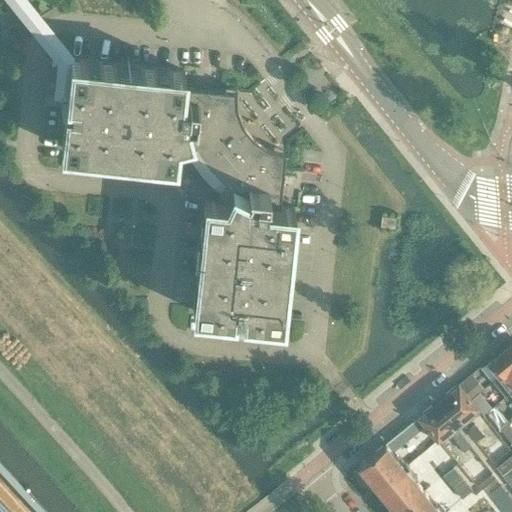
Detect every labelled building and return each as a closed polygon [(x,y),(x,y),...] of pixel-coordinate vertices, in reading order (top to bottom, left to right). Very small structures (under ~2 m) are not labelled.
[(23,0),(12,0),(60,59),(57,94),(66,94),(66,98),(64,98),(60,100),(59,105),(63,109),(65,109),(61,148),(174,160),(176,147),(182,148),(192,146),(205,166),(217,178),(222,182),(218,192),(217,198),(204,197),(192,311),(231,315),(231,317),(234,321),(238,321),(242,318),(242,316),(281,320),(293,207),(279,205),(284,152),(268,147),(253,138),(243,125),(236,108),(236,91),(182,85),(184,71),(70,59),(23,0)] [(381,216),(380,226),(394,227),(395,217),(381,216)] [(511,338),(485,360),(498,376),(511,364),(511,338)] [(511,390),(511,364),(498,376),(505,386),(500,390),(499,389),(491,396),(489,395),(479,403),(486,411),(495,404),(510,392),(511,390)] [(437,399),(458,426),(463,423),(478,410),(457,383),(437,399)] [(437,399),(417,415),(425,424),(439,442),(450,434),(463,450),(469,445),(456,429),(458,426),(437,399)] [(495,404),(486,411),(497,426),(498,426),(505,421),(507,420),(495,404)] [(410,421),(417,430),(425,424),(417,415),(410,421)] [(404,426),(411,435),(417,430),(410,421),(404,426)] [(511,440),(511,429),(505,421),(498,426),(510,442),(511,440)] [(483,434),(474,423),(467,428),(475,440),(483,434)] [(398,431),(405,440),(411,435),(404,426),(398,431)] [(391,436),(399,445),(405,440),(398,431),(391,436)] [(391,436),(384,442),(391,451),(399,445),(391,436)] [(357,464),(376,488),(403,466),(391,451),(384,442),(357,464)] [(511,452),(495,466),(501,473),(511,464),(511,452)] [(511,464),(501,473),(511,487),(511,464)] [(376,488),(395,511),(423,490),(403,466),(376,488)] [(442,475),(446,481),(456,473),(451,467),(442,475)] [(446,481),(451,487),(461,478),(456,473),(446,481)] [(456,492),(466,484),(461,478),(451,487),(456,492)] [(484,486),(489,492),(499,484),(494,478),(484,486)] [(456,492),(461,498),(471,490),(466,484),(456,492)] [(492,496),(495,499),(505,492),(499,484),(489,492),(492,496)] [(395,511),(440,511),(423,490),(395,511)] [(500,506),(510,498),(505,492),(495,499),(500,506)] [(495,499),(492,496),(471,511),(491,511),(500,506),(495,499)] [(500,506),(504,511),(511,506),(511,500),(510,498),(500,506)]
